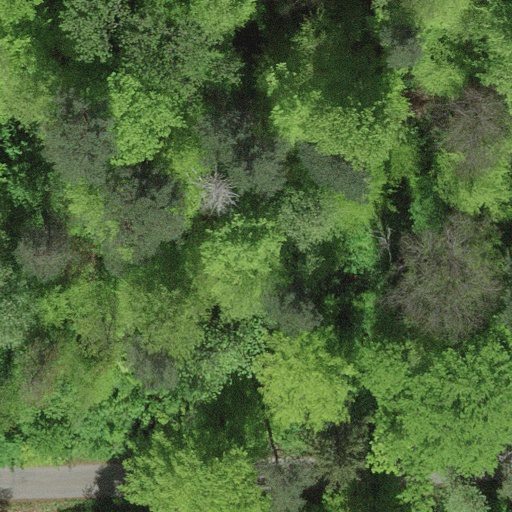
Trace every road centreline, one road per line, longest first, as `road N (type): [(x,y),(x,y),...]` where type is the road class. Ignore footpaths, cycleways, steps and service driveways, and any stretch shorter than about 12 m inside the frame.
road 1 (track): [(511,80),(438,97),(193,113),(0,106)]
road 2 (residential): [(0,469),(89,484),(511,463)]
